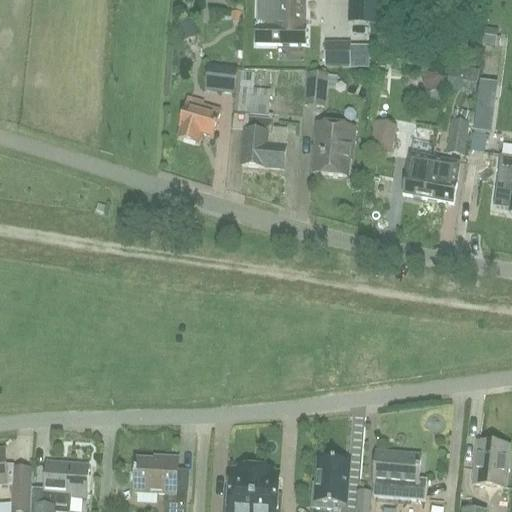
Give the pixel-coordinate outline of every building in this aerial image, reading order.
[(256,27),(256,45),(305,46),(306,28),(297,27),(297,17),(305,17),(305,0),(276,0),(276,27),(256,27)] [(232,12),(231,22),(239,23),(240,13),(232,12)] [(190,20),(175,26),(179,36),(194,31),(190,20)] [(484,30),(481,44),(494,46),(497,32),(484,30)] [(350,44),(325,43),(325,67),(350,67),(350,44)] [(205,93),(235,96),(237,69),(208,66),(205,93)] [(238,70),(234,111),(268,115),(270,91),(253,90),(255,72),(238,70)] [(468,75),(465,92),(474,94),(479,73),(476,72),(469,71),(468,75)] [(439,72),(423,77),(428,92),(444,86),(439,72)] [(326,108),(329,76),(308,75),(305,107),(326,108)] [(478,100),(494,102),(496,86),(480,84),(478,100)] [(201,134),(213,138),(221,111),(186,101),(179,128),(181,128),(178,139),(198,145),(201,134)] [(453,122),(448,155),(464,158),(469,125),(472,126),(474,114),(458,112),(457,123),(453,122)] [(492,116),(476,114),(474,130),(490,132),(492,116)] [(284,172),(286,147),(271,146),(274,121),(249,119),(248,132),(244,132),(241,168),(284,172)] [(370,152),(392,156),(397,128),(375,124),(370,152)] [(351,160),(354,129),(319,126),(315,174),(346,177),(348,160),(351,160)] [(425,200),(431,163),(410,159),(403,196),(425,200)] [(431,163),(425,200),(424,200),(453,205),(457,184),(456,184),(460,164),(432,159),(431,163)] [(511,187),(508,214),(511,214),(511,174),(502,173),(500,185),(511,186),(511,187)] [(473,486),(505,490),(510,447),(477,444),(473,486)] [(12,486),(11,505),(9,511),(29,511),(32,470),(5,469),(3,451),(0,451),(0,486),(7,486),(12,486)] [(374,485),(375,485),(374,499),(425,503),(427,481),(419,481),(421,458),(377,454),(374,485)] [(187,506),(187,493),(176,493),(178,461),(163,460),(163,463),(137,461),(134,494),(166,496),(166,505),(187,506)] [(312,511),(312,509),(332,511),(333,506),(345,507),(349,464),(319,461),(317,487),(314,487),(314,485),(313,485),(310,511),(312,511)] [(87,498),(89,468),(46,465),(44,491),(31,490),(30,511),(69,511),(71,497),(87,498)] [(250,511),(253,470),(253,469),(237,469),(237,472),(230,472),(228,504),(224,504),(223,511),(250,511)] [(271,471),(253,470),(250,511),(279,511),(280,508),(276,508),(278,475),(271,475),(271,471)] [(370,511),(371,494),(357,492),(355,511),(370,511)]
